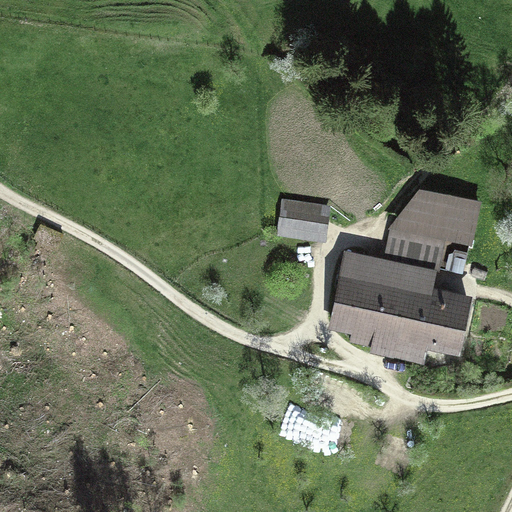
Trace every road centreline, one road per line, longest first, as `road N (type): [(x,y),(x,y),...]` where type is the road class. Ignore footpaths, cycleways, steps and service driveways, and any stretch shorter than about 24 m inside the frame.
road 1 (track): [(511,400),(423,408),(242,343),(0,183)]
road 2 (track): [(511,89),(397,213),(339,249),(308,340),(280,356)]
